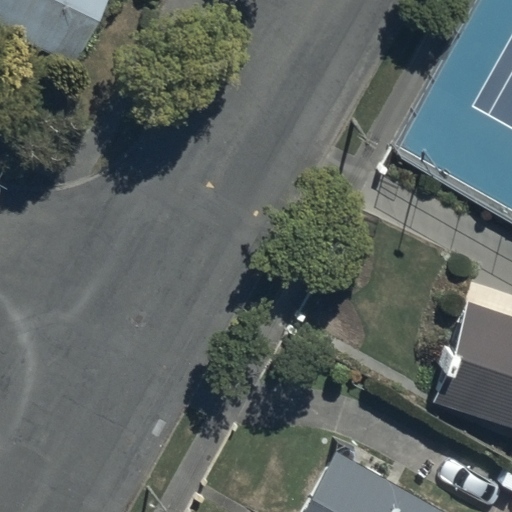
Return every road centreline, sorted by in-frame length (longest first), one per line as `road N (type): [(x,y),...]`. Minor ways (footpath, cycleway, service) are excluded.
road 1 (residential): [(314,0),(131,328)]
road 2 (residential): [(131,328),(32,511)]
road 3 (residential): [(0,265),(131,328)]
